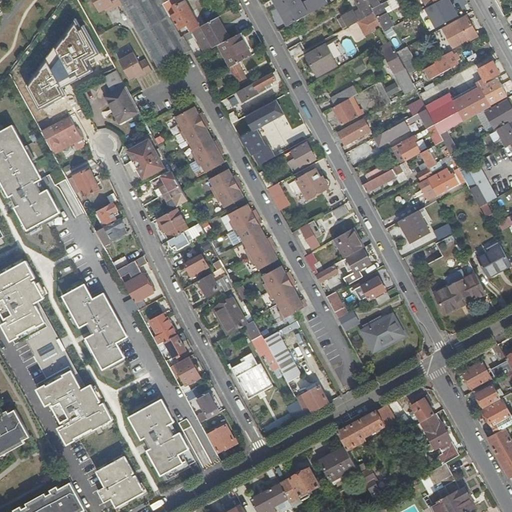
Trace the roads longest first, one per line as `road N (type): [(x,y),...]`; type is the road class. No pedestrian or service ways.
road 1 (residential): [(151,101),(187,82),(199,87),(347,355),(354,405)]
road 2 (residential): [(252,0),(444,357)]
road 3 (residential): [(101,145),(263,455)]
road 4 (unknown): [(102,511),(0,326)]
road 5 (unclassified): [(435,362),(511,507)]
